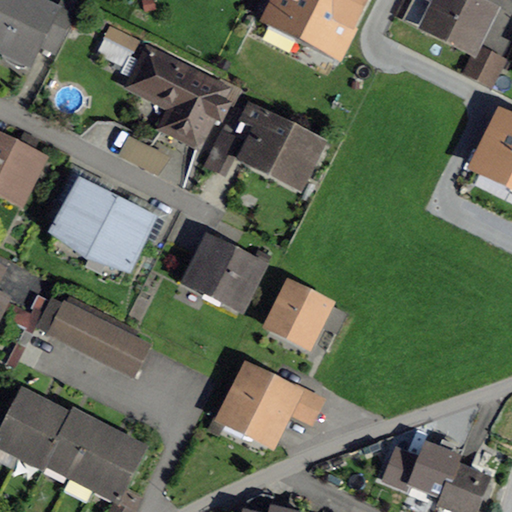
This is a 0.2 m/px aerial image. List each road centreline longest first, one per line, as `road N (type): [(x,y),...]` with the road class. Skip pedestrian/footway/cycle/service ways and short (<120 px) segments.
road 1 (residential): [(186,511),(342,441),(511,386)]
road 2 (residential): [(0,92),(207,196)]
